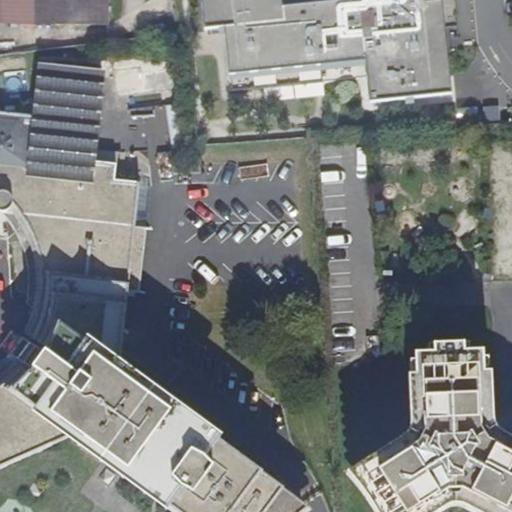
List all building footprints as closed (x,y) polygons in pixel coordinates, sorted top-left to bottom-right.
[(0,0),(0,24),(99,25),(99,0),(0,0)] [(202,0),(206,30),(225,28),(232,92),(372,78),(375,106),(455,97),(445,4),(429,6),(428,0),(202,0)] [(0,210),(1,211),(5,215),(8,216),(21,215),(22,234),(13,234),(13,238),(34,238),(35,255),(26,255),(26,259),(37,259),(38,277),(28,277),(28,282),(39,282),(40,300),(33,300),(36,320),(19,340),(5,330),(0,336),(0,351),(7,357),(0,365),(0,464),(46,445),(45,440),(64,432),(105,462),(172,511),(292,511),(296,507),(115,376),(123,289),(143,292),(144,287),(130,286),(134,231),(148,232),(149,227),(147,227),(132,226),(136,183),(109,181),(111,164),(90,162),(95,77),(34,73),(30,120),(0,117),(0,210)] [(0,80),(0,95),(26,94),(25,79),(0,80)] [(150,184),(136,183),(132,226),(147,227),(150,184)] [(430,353),(411,354),(412,422),(420,422),(421,432),(417,441),(413,444),(404,450),(400,444),(353,472),(363,487),(359,490),(372,511),(423,511),(437,504),(433,497),(444,490),(457,490),(464,494),(461,501),(480,511),(511,511),(511,451),(495,442),(490,450),(481,445),(478,440),(474,429),(474,419),(482,419),(479,352),(461,352),(461,344),(430,345),(430,353)]
